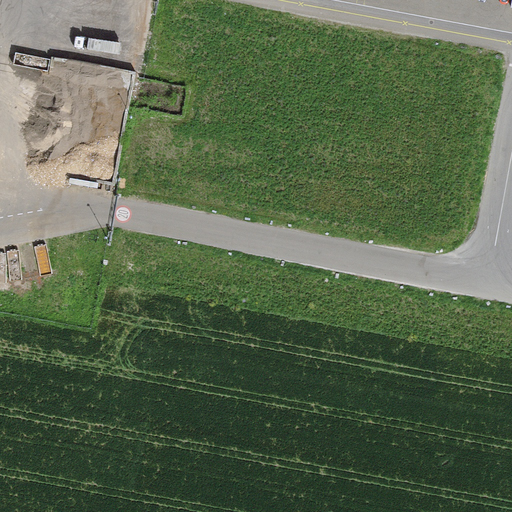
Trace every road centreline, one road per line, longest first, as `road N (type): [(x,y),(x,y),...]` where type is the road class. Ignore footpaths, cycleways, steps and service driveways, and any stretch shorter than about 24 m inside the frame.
road 1 (unknown): [(511,290),(0,183)]
road 2 (unknown): [(358,0),(511,31)]
